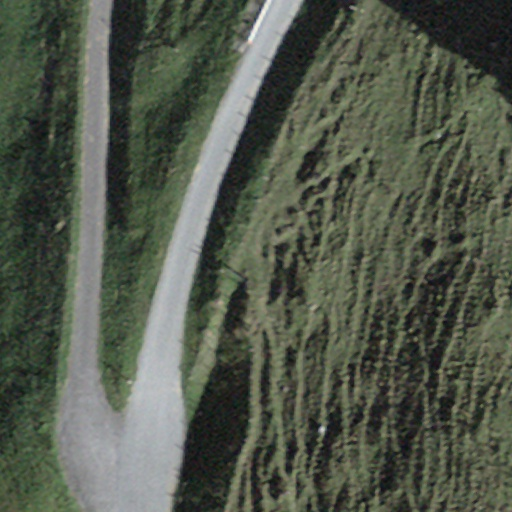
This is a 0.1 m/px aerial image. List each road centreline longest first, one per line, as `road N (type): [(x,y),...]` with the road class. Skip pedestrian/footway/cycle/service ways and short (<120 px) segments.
road 1 (track): [(144,511),(141,494),(213,153),(287,0)]
road 2 (unknown): [(141,494),(76,362),(104,0)]
